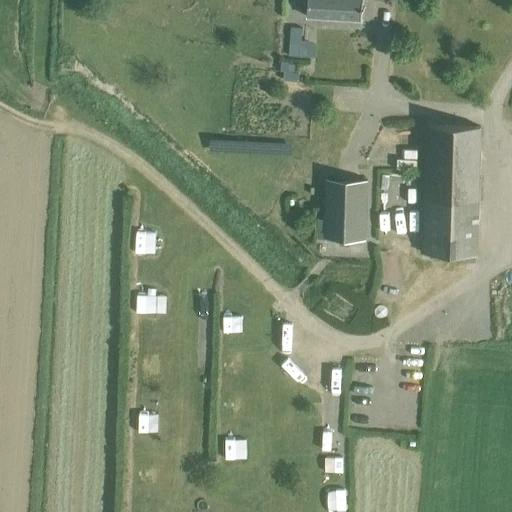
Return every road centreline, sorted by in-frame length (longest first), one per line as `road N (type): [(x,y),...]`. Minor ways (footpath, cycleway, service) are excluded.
road 1 (track): [(0,108),(119,149),(286,301)]
road 2 (unknown): [(327,341),(293,379),(266,511)]
